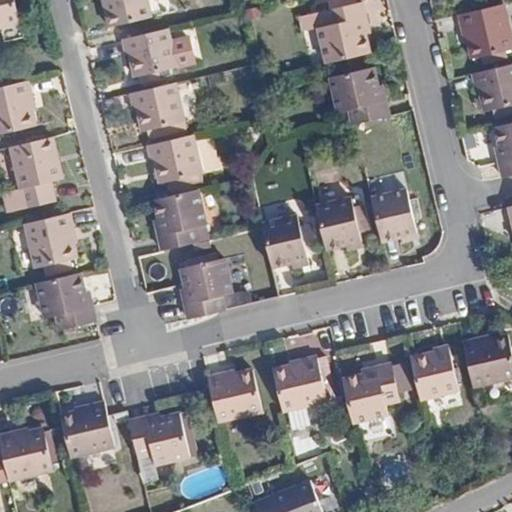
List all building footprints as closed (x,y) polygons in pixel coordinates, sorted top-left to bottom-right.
[(0,0),(0,31),(3,47),(24,42),(17,9),(14,0),(0,0)] [(101,0),(109,28),(150,18),(145,0),(101,0)] [(326,63),(369,53),(364,32),(360,18),(366,17),(362,2),(325,10),(328,26),(318,29),(326,63)] [(502,4),(457,15),(461,31),(466,30),(469,42),(471,53),(510,43),(502,4)] [(360,18),(364,32),(369,31),(366,17),(360,18)] [(173,68),(165,29),(122,40),(125,55),(132,53),(136,77),(173,68)] [(511,63),(472,74),(475,89),(480,88),(483,102),(485,111),(511,104),(511,63)] [(354,124),(389,115),(384,94),(379,96),(376,82),(372,67),(329,78),(337,112),(348,109),(351,124),(354,124)] [(0,86),(0,131),(34,125),(31,109),(27,97),(33,96),(29,80),(0,86)] [(379,96),(384,94),(381,81),(376,82),(379,96)] [(184,120),(175,83),(130,94),(133,107),(137,107),(142,130),(184,120)] [(27,97),(31,109),(35,108),(33,96),(27,97)] [(502,176),(511,174),(511,122),(494,126),(503,161),(499,162),(502,176)] [(188,135),(147,146),(150,161),(156,160),(161,182),(198,174),(188,135)] [(53,137),(11,147),(25,207),(55,201),(50,182),(63,178),(53,137)] [(382,241),(401,236),(417,232),(407,188),(371,196),(382,241)] [(197,189),(154,200),(159,220),(162,234),(158,236),(161,250),(198,241),(195,226),(204,225),(197,189)] [(316,205),(327,249),(342,245),(361,240),(351,197),(316,205)] [(263,226),(273,266),(292,262),(307,258),(297,212),(262,221),(263,226)] [(71,214),(25,224),(35,267),(76,258),(74,243),(70,229),(74,228),(71,214)] [(402,242),(418,238),(417,232),(401,236),(402,242)] [(361,240),(342,245),(343,252),(362,247),(361,240)] [(307,258),(292,262),(293,267),(309,263),(307,258)] [(188,318),(225,310),(222,295),(231,293),(223,259),(181,269),(185,287),(188,303),(184,303),(188,318)] [(60,330),(96,321),(93,306),(89,307),(86,294),(81,273),(37,283),(45,317),(56,315),(60,330)] [(463,343),(474,387),(511,377),(511,353),(507,336),(492,339),(477,342),(477,339),(463,343)] [(410,359),(420,400),(459,391),(448,346),(434,349),(435,353),(410,359)] [(273,369),(284,412),(327,401),(316,355),(301,358),(302,363),(291,365),(273,369)] [(343,379),(354,423),(386,416),(384,404),(400,401),(391,364),(376,367),(376,372),(364,374),(343,379)] [(211,391),(219,423),(262,413),(252,370),(236,373),(224,377),(222,373),(207,376),(211,391)] [(61,417),(71,459),(115,448),(108,416),(104,402),(88,406),(89,410),(76,413),(61,417)] [(129,418),(135,447),(151,443),(154,454),(195,443),(187,407),(159,414),(145,418),(144,414),(129,418)] [(0,435),(0,438),(11,486),(55,476),(44,428),(30,432),(16,435),(15,431),(0,435)] [(253,502),(256,511),(321,511),(309,480),(253,502)]
